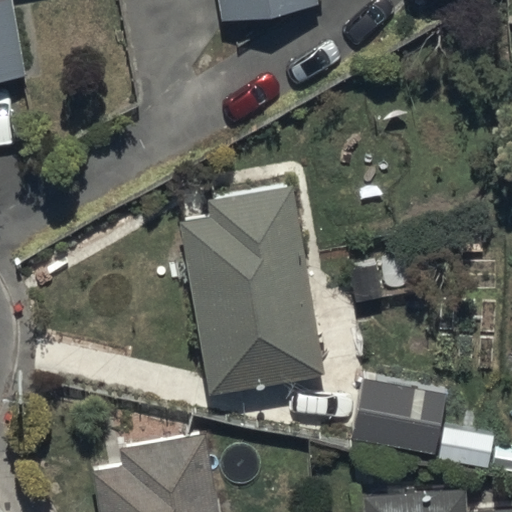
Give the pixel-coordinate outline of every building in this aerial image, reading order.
[(0,0),(0,61),(23,57),(13,0),(0,0)] [(221,0),(224,12),(295,0),(221,0)] [(207,194),(174,199),(204,376),(321,356),(289,165),(204,180),(207,194)] [(433,430),(441,379),(358,366),(349,417),(433,430)] [(119,443),(87,449),(97,511),(215,511),(198,412),(116,426),(119,443)] [(465,476),(358,483),(360,511),(511,511),(511,493),(467,496),(465,476)]
